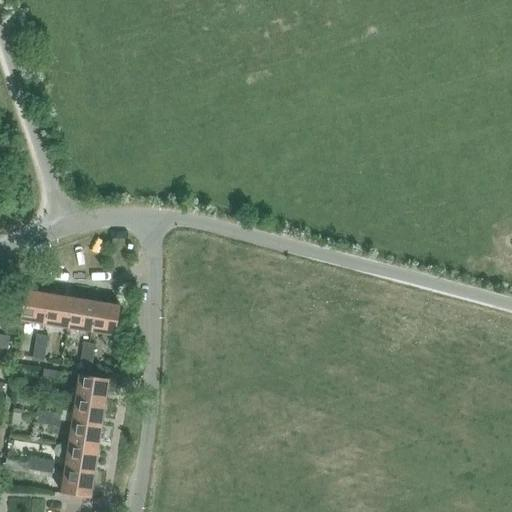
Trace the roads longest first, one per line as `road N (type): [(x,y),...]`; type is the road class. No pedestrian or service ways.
road 1 (residential): [(155,216),(511,305)]
road 2 (residential): [(136,511),(152,390),(155,216)]
road 3 (unclassified): [(64,225),(0,31)]
